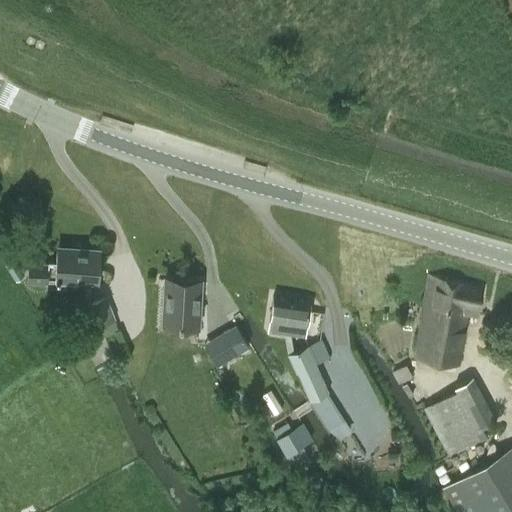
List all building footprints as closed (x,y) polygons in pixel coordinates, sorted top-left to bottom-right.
[(61,247),(60,258),(48,257),(48,261),(30,260),(29,277),(47,278),(47,279),(48,279),(48,274),(56,275),(56,277),(60,277),(60,275),(95,278),(97,249),(61,247)] [(413,351),(415,352),(459,360),(466,310),(477,312),(481,289),(463,280),(428,271),(413,351)] [(204,273),(166,273),(166,322),(204,323),(204,273)] [(96,323),(114,316),(105,295),(90,302),(96,323)] [(269,328),(283,330),(286,351),(287,353),(289,352),(293,350),(293,344),(291,331),(305,333),(310,301),(274,296),(269,328)] [(227,351),(242,341),(229,320),(213,330),(227,351)] [(310,397),(327,390),(329,388),(308,343),(289,352),(310,397)] [(413,374),(406,362),(391,370),(398,382),(413,374)] [(477,426),(494,417),(474,375),(456,384),(457,387),(425,404),(448,451),(481,434),(477,426)] [(327,390),(310,397),(329,427),(344,418),(327,390)] [(308,441),(299,423),(275,436),(285,454),(308,441)] [(511,511),(511,443),(443,485),(444,486),(459,511),(511,511)]
